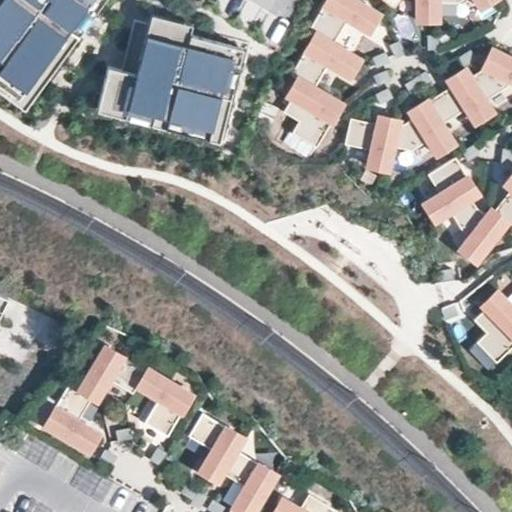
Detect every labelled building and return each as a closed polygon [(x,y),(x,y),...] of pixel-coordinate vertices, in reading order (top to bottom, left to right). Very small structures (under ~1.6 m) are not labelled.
[(88,0),(21,93),(0,77),(0,90),(24,108),(103,0),(88,0)] [(0,0),(0,77),(21,93),(88,0),(0,0)] [(376,19),(343,0),(322,0),(316,10),(320,12),(342,25),(364,38),(376,19)] [(433,0),(410,0),(410,25),(434,25),(434,6),(433,0)] [(497,0),(433,0),(434,6),(457,6),(466,0),(475,0),(482,10),(497,0)] [(342,25),(320,12),(306,36),(308,37),(328,49),(342,25)] [(221,86),(231,44),(134,19),(128,45),(143,48),(136,73),(122,69),(104,65),(96,98),(221,130),(232,89),(221,86)] [(328,49),(308,37),(296,57),(298,58),(322,72),(344,84),(355,65),(328,49)] [(232,89),(242,47),(231,44),(221,86),(232,89)] [(136,73),(143,48),(128,45),(122,69),(136,73)] [(511,62),(488,52),(478,73),(481,74),(509,87),(511,88),(511,62)] [(309,95),(322,72),(298,58),(285,81),(289,84),(309,95)] [(468,81),(462,71),(442,83),(447,91),(462,116),(470,130),(490,118),(482,104),(468,81)] [(509,87),(481,74),(468,81),(482,104),(509,87)] [(309,95),(289,84),(278,103),(286,108),(325,130),(336,111),(309,95)] [(462,116),(447,91),(424,105),(439,130),(462,116)] [(221,130),(96,98),(93,108),(219,140),(221,130)] [(439,130),(424,105),(403,117),(409,126),(423,150),(432,164),(452,151),(439,130)] [(311,155),(325,130),(286,108),(279,120),(294,129),(287,142),(311,155)] [(384,178),(395,129),(372,124),(371,130),(365,156),(361,174),(384,178)] [(365,156),(371,130),(347,126),(341,151),(365,156)] [(423,150),(409,126),(402,131),(395,129),(389,153),(412,157),(423,150)] [(438,201),(464,184),(452,166),(426,183),(438,201)] [(511,177),(502,192),(510,198),(511,199),(511,177)] [(469,207),(476,203),(464,184),(438,201),(421,213),(433,231),(450,220),(469,207)] [(511,234),(511,199),(510,198),(493,221),(505,230),(511,234)] [(467,246),(484,224),(477,219),(469,207),(450,220),(467,246)] [(474,273),(505,230),(493,221),(488,218),(484,224),(467,246),(456,261),(474,273)] [(511,305),(496,290),(481,304),(485,308),(511,335),(511,305)] [(511,346),(511,335),(485,308),(474,319),(486,332),(476,342),(496,362),(511,346)] [(100,387),(120,352),(101,341),(77,384),(90,391),(96,395),(100,387)] [(130,386),(142,364),(120,352),(100,387),(122,400),(130,386)] [(189,391),(142,364),(130,386),(154,400),(177,413),(189,391)] [(76,415),(90,391),(77,384),(70,380),(56,403),(76,415)] [(165,434),(177,413),(154,400),(142,421),(165,434)] [(76,415),(56,403),(45,422),(89,448),(100,429),(76,415)] [(207,445),(221,421),(197,407),(183,431),(207,445)] [(233,443),(240,432),(221,421),(207,445),(196,464),(214,475),(219,467),(233,443)] [(256,456),(233,443),(219,467),(241,480),(256,456)] [(248,510),(274,467),(256,456),(241,480),(230,499),(248,510)] [(185,477),(177,489),(198,503),(206,491),(185,477)] [(325,511),(330,504),(305,489),(297,503),(312,511),(325,511)] [(312,511),(297,503),(277,491),(267,509),(272,511),(312,511)] [(251,511),(248,510),(230,499),(222,511),(251,511)]
